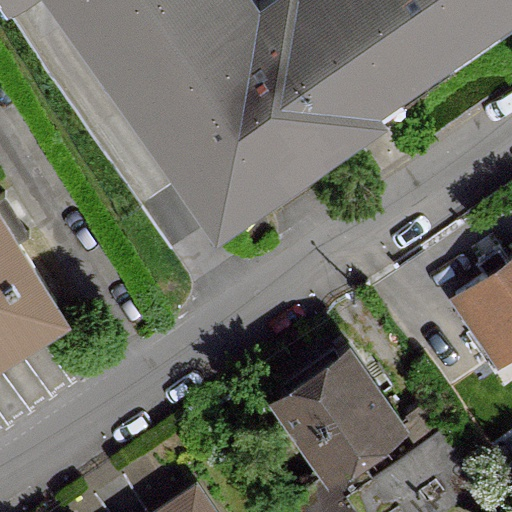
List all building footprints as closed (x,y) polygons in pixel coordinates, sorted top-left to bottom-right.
[(511,0),(249,0),(246,2),(244,0),(5,0),(8,3),(12,0),(62,0),(210,216),(358,114),(366,108),(360,100),(506,0),(511,0)] [(0,327),(61,289),(23,229),(30,225),(4,184),(0,185),(0,327)] [(511,339),(511,251),(456,291),(498,350),(511,339)] [(394,412),(342,336),(270,385),(323,461),(394,412)] [(212,511),(192,482),(147,511),(212,511)]
